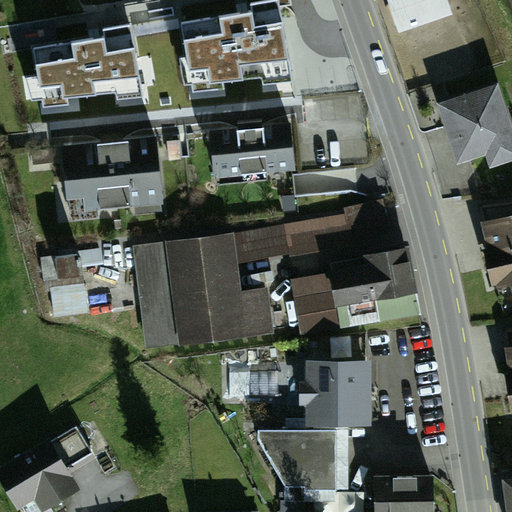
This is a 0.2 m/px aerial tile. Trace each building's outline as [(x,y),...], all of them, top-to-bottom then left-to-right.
[(440,0),(384,0),(397,32),(445,14),(440,0)] [(255,18),(183,27),(188,61),(182,62),(185,86),(193,85),(194,94),(222,90),(221,84),(262,78),(263,86),(288,82),(277,4),(254,8),(255,18)] [(107,42),(33,53),(37,78),(25,80),(29,104),(42,102),(43,109),(67,105),(65,98),(114,90),(116,102),(140,98),(128,30),(105,34),(107,42)] [(511,139),(497,92),(438,110),(456,168),(483,159),(486,168),(511,160),(511,139)] [(287,129),(208,137),(213,181),(292,173),(287,129)] [(151,142),(60,147),(64,207),(154,201),(151,142)] [(344,222),(235,238),(239,270),(389,246),(381,205),(341,213),(344,222)] [(511,221),(483,228),(498,291),(505,289),(508,300),(511,298),(511,221)] [(235,238),(130,250),(142,356),(271,341),(266,297),(242,300),(239,270),(235,238)] [(331,280),(293,286),(301,337),(420,318),(409,253),(328,266),(331,280)] [(85,317),(82,254),(57,256),(59,278),(49,279),(51,318),(85,317)] [(371,369),(305,368),(305,428),(370,428),(371,369)] [(283,384),(284,403),(301,402),(300,383),(283,384)] [(76,432),(0,476),(0,483),(16,511),(17,511),(34,503),(39,511),(75,491),(66,477),(93,461),(76,432)] [(342,436),(255,439),(284,493),(344,491),(342,436)] [(511,511),(511,479),(502,481),(505,511),(511,511)] [(431,511),(431,482),(378,484),(378,511),(431,511)]
